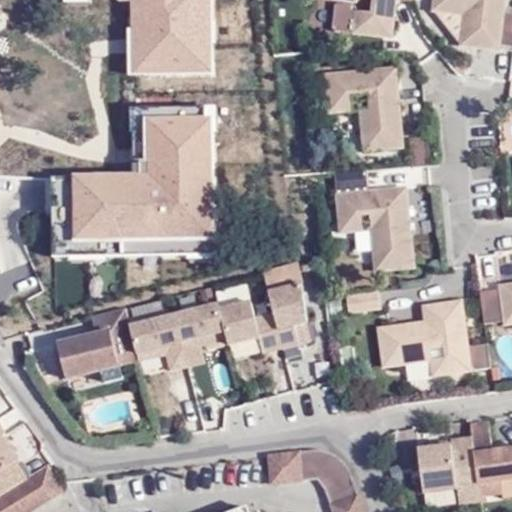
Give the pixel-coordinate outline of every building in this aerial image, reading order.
[(411,6),(411,0),(408,0),(389,4),(374,8),(352,15),(337,18),(301,29),(279,35),(336,21),(383,10),(395,8),(411,6)] [(389,4),(408,0),(374,0),(374,8),(389,4)] [(511,18),(503,18),(504,0),(442,0),(434,1),(433,10),(465,14),(465,18),(461,50),(482,52),(483,47),(499,50),(511,50),(511,18)] [(393,41),(395,8),(383,10),(336,21),(334,36),(393,41)] [(337,18),(352,15),(352,9),(337,8),(337,18)] [(397,72),(383,74),(389,81),(398,81),(397,72)] [(389,81),(383,74),(327,78),(330,117),(353,116),(352,100),(369,99),(370,112),(364,113),(364,149),(402,146),(398,81),(389,81)] [(429,170),(426,139),(410,140),(413,171),(429,170)] [(402,146),(364,149),(364,155),(403,153),(402,146)] [(367,175),(334,178),(340,237),(363,236),(362,219),(369,219),(378,219),(379,241),(387,241),(381,275),(413,272),(407,203),(394,194),(367,195),(367,175)] [(406,193),(394,194),(407,203),(406,193)] [(378,219),(369,219),(376,276),(381,275),(387,241),(379,241),(378,219)] [(480,296),(484,328),(504,325),(504,328),(511,327),(511,288),(499,290),(499,294),(480,296)] [(378,296),(346,301),(348,316),(379,313),(378,296)] [(446,363),(448,379),(472,375),(462,305),(433,310),(435,320),(424,321),(424,326),(389,331),(393,370),(432,364),(446,363)] [(435,320),(433,310),(424,311),(424,321),(435,320)] [(384,372),(393,370),(389,331),(380,333),(384,372)] [(433,381),(448,379),(446,363),(432,364),(433,381)] [(475,440),(483,498),(506,495),(504,483),(511,482),(511,451),(505,452),(495,453),(494,448),(491,424),(473,427),(475,440)] [(421,453),(426,489),(430,495),(460,491),(462,505),(483,503),(483,498),(475,440),(454,443),(454,448),(421,453)]
